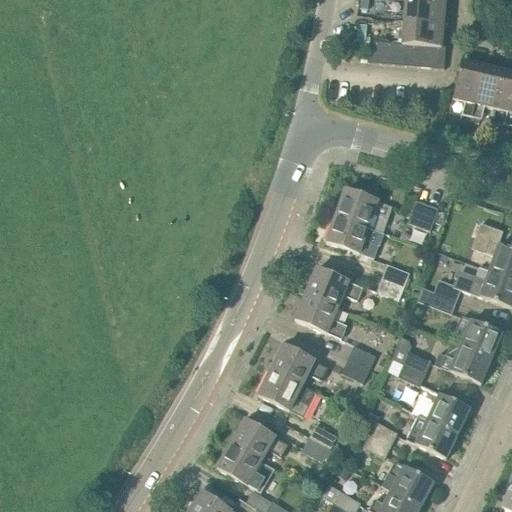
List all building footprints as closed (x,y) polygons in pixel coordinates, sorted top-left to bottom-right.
[(366,0),(360,0),(359,10),(368,11),(369,0),(366,0)] [(443,20),(445,6),(405,3),(404,25),(448,28),(448,20),(443,20)] [(358,46),(369,47),(370,43),(370,41),(365,40),(367,24),(358,23),(356,46),(358,46)] [(447,36),(448,28),(404,25),(402,45),(408,46),(421,47),(432,48),(441,49),(442,36),(447,36)] [(381,66),(383,44),(370,43),(368,65),(381,66)] [(393,67),(395,45),(383,44),(381,66),(393,67)] [(402,45),(402,46),(395,45),(393,67),(406,68),(408,46),(402,45)] [(419,69),(421,47),(408,46),(406,68),(419,69)] [(431,70),(432,48),(421,47),(419,69),(431,70)] [(446,49),(441,49),(432,48),(431,70),(444,71),(446,49)] [(453,100),(453,102),(465,105),(459,129),(469,131),(472,120),(483,72),(484,68),(483,68),(482,72),(477,71),(478,67),(461,63),(453,99),(453,100)] [(496,112),(505,73),(489,69),(488,73),(483,72),(472,120),(481,122),(484,109),(496,112)] [(511,128),(511,74),(505,73),(496,112),(507,114),(504,127),(511,128)] [(378,204),(375,203),(345,192),(335,219),(368,230),(373,217),(387,222),(391,209),(378,205),(378,204)] [(407,226),(430,234),(438,211),(415,203),(407,226)] [(364,243),(368,230),(335,219),(326,245),(373,262),(378,248),(364,243)] [(480,226),(475,239),(490,244),(485,256),(494,259),(489,273),(511,281),(511,252),(498,247),(503,234),(480,226)] [(404,289),(409,276),(387,267),(381,280),(404,289)] [(456,304),(460,294),(511,311),(511,309),(511,281),(489,273),(479,269),(475,279),(459,273),(453,288),(438,282),(433,295),(456,304)] [(305,297),(338,310),(343,297),(357,303),(362,290),(316,271),(305,297)] [(398,304),(404,289),(381,280),(376,295),(398,304)] [(422,291),(417,305),(451,317),(456,304),(433,295),(422,291)] [(332,323),(338,310),(305,297),(294,323),(341,342),(346,329),(332,323)] [(491,363),(502,336),(460,319),(450,346),(459,349),(491,363)] [(480,388),(491,363),(459,349),(450,346),(445,358),(439,356),(433,368),(440,371),(440,372),(480,388)] [(271,372),(302,388),(308,376),(321,383),(327,370),(283,348),(271,372)] [(369,372),(375,359),(353,349),(347,362),(369,372)] [(401,367),(425,378),(431,364),(408,354),(401,367)] [(363,387),(369,372),(347,362),(341,376),(363,387)] [(419,390),(425,378),(401,367),(396,380),(419,390)] [(302,389),(302,388),(271,372),(258,398),(302,421),(309,408),(316,395),(302,389)] [(457,437),(470,412),(424,391),(419,402),(418,401),(411,415),(418,418),(427,423),(457,437)] [(368,414),(359,432),(370,438),(391,449),(397,436),(376,425),(379,420),(368,414)] [(445,462),(457,437),(427,423),(418,418),(412,431),(406,443),(445,462)] [(230,447),(261,464),(268,452),(281,460),(288,448),(245,423),(230,447)] [(329,452),(336,439),(315,428),(308,441),(329,452)] [(384,462),(391,449),(370,438),(363,451),(384,462)] [(308,441),(301,454),(322,465),(329,452),(308,441)] [(261,464),(230,447),(216,471),(259,496),(267,483),(274,472),(261,464)] [(420,510),(434,485),(395,465),(390,475),(388,474),(380,489),(391,495),(420,510)] [(344,483),(350,474),(340,468),(334,477),(344,483)] [(357,511),(360,507),(329,488),(327,487),(320,500),(332,507),(341,511),(357,511)] [(507,511),(511,511),(511,487),(502,510),(507,511)] [(227,511),(202,494),(190,511),(227,511)] [(419,511),(420,510),(391,495),(385,507),(375,502),(369,511),(419,511)]
